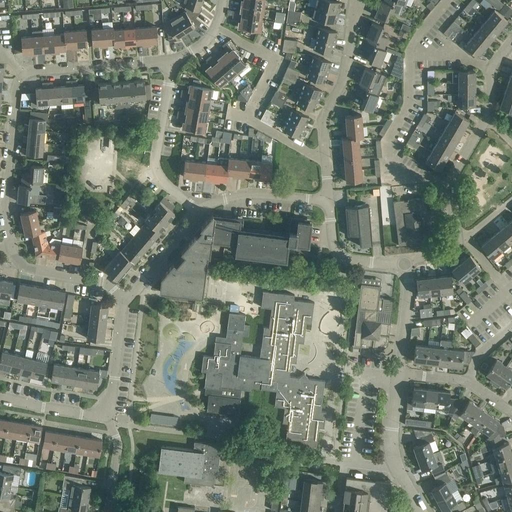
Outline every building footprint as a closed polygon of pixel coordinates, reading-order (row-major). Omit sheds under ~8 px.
[(185,9),(188,11),(196,17),(201,11),(199,10),(202,0),(182,0),(181,4),(186,6),(185,9)] [(242,0),(243,0),(243,6),(265,9),(265,2),(264,2),(264,0),(242,0)] [(289,0),(287,16),(300,18),(301,11),(293,10),(294,2),(289,0)] [(315,0),(314,7),(320,8),(338,13),(341,2),(332,0),(315,0)] [(384,1),(381,0),(375,15),(386,20),(390,11),(398,15),(402,4),(394,0),(392,5),(384,1)] [(486,0),(494,6),(499,9),(504,4),(499,0),(486,0)] [(426,6),(431,10),(435,5),(430,1),(426,6)] [(234,10),(233,16),(261,20),(262,15),(264,15),(265,9),(243,6),(242,12),(234,10)] [(314,7),(312,17),(317,19),(326,21),(335,23),(338,13),(320,8),(314,7)] [(494,10),(487,19),(500,29),(507,21),(494,10)] [(185,11),(176,17),(186,32),(195,27),(197,28),(202,22),(196,17),(188,11),(186,12),(185,11)] [(261,20),(233,16),(232,21),(240,22),(240,28),(261,31),(262,24),(261,24),(261,20)] [(287,16),(286,22),(299,24),(300,18),(287,16)] [(186,32),(176,17),(167,22),(169,26),(167,28),(169,42),(177,40),(177,38),(186,32)] [(487,19),(480,28),(493,38),(500,29),(487,19)] [(459,25),(454,21),(444,33),(451,39),(461,27),(459,25)] [(372,22),(366,37),(377,42),(375,46),(384,49),(388,38),(380,35),(384,26),(372,22)] [(157,26),(146,27),(147,46),(151,46),(151,43),(158,42),(157,26)] [(114,46),(115,46),(113,27),(102,28),(104,47),(108,47),(108,44),(114,43),(114,46)] [(113,27),(115,46),(121,45),(121,48),(126,48),(124,29),(114,29),(114,27),(113,27)] [(146,27),(135,28),(136,44),(143,43),(143,46),(147,46),(146,27)] [(319,27),(316,38),(335,42),(337,32),(319,27)] [(100,48),(104,47),(102,28),(91,29),(93,45),(99,44),(100,48)] [(135,28),(124,29),(126,48),(130,47),(130,44),(136,44),(135,28)] [(480,28),(472,37),(485,47),(493,38),(480,28)] [(86,29),(75,30),(77,49),(81,49),(81,46),(88,45),(86,29)] [(32,36),(34,55),(38,55),(38,52),(44,51),(43,35),(43,30),(32,31),(32,36)] [(65,31),(64,31),(64,34),(66,50),(67,49),(66,47),(72,47),(73,50),(77,49),(75,30),(65,31)] [(54,34),(43,35),(44,51),(51,51),(51,54),(55,54),(54,34)] [(64,34),(54,34),(55,54),(60,53),(59,50),(66,50),(64,34)] [(34,55),(32,36),(21,37),(22,53),(30,53),(30,56),(34,55)] [(335,42),(316,38),(311,37),(309,47),(332,53),(335,42)] [(377,42),(366,37),(369,38),(364,49),(372,52),(369,61),(380,65),(386,50),(384,49),(375,46),(377,42)] [(485,47),(472,37),(465,46),(478,56),(485,47)] [(284,39),(283,45),(296,47),(297,40),(284,39)] [(228,52),(224,56),(238,72),(243,68),(242,67),(245,64),(227,42),(223,46),(228,52)] [(283,45),(282,51),(295,53),(296,47),(283,45)] [(214,53),(210,57),(229,79),(232,75),(233,76),(238,72),(224,56),(219,60),(214,53)] [(398,55),(394,64),(403,68),(403,62),(403,57),(398,55)] [(313,56),(310,66),(327,73),(331,62),(313,56)] [(229,79),(210,57),(206,60),(211,66),(207,70),(213,78),(221,87),(227,82),(226,81),(229,79)] [(288,66),(285,72),(297,77),(300,71),(288,66)] [(327,73),(310,66),(306,76),(324,83),(327,73)] [(365,67),(359,82),(370,87),(368,91),(376,94),(384,75),(365,67)] [(459,71),(452,70),(452,82),(458,82),(475,82),(475,71),(462,71),(461,71),(459,71)] [(297,77),(285,72),(283,78),(295,83),(297,77)] [(61,102),(73,101),(71,80),(66,81),(66,86),(60,86),(61,102)] [(71,80),(73,101),(85,100),(84,84),(77,85),(77,80),(71,80)] [(144,80),(121,81),(123,107),(131,107),(130,100),(146,99),(151,98),(150,84),(145,84),(144,80)] [(182,90),(181,95),(210,100),(211,94),(212,95),(213,88),(201,86),(201,83),(200,81),(194,80),(193,84),(192,84),(191,86),(190,91),(188,91),(182,90)] [(123,107),(121,81),(98,83),(98,88),(93,88),(95,103),(100,102),(116,101),(116,108),(123,107)] [(36,93),(30,93),(31,106),(37,106),(37,104),(38,104),(38,107),(40,108),(48,108),(49,106),(49,103),(47,82),(42,83),(42,87),(36,88),(36,93)] [(49,103),(61,102),(60,86),(53,87),(53,82),(47,82),(49,103)] [(370,87),(359,82),(361,83),(357,94),(365,98),(361,106),(372,111),(379,96),(376,94),(368,91),(370,87)] [(458,82),(458,94),(475,94),(475,82),(458,82)] [(305,83),(300,93),(318,100),(322,90),(305,83)] [(248,84),(240,92),(241,93),(241,94),(248,101),(249,99),(250,97),(253,90),(248,84)] [(511,87),(507,85),(503,96),(511,99),(511,87)] [(276,90),(273,95),(285,102),(288,96),(276,90)] [(318,100),(300,93),(296,103),(313,110),(318,100)] [(239,96),(238,100),(247,101),(247,102),(248,101),(241,94),(239,96)] [(458,100),(455,100),(455,105),(458,105),(458,106),(475,106),(475,94),(458,94),(458,100)] [(189,101),(187,107),(210,111),(211,104),(210,104),(210,100),(181,95),(180,99),(189,101)] [(285,102),(273,95),(270,101),(282,107),(285,102)] [(511,99),(503,96),(500,107),(511,111),(511,99)] [(178,111),(177,116),(206,121),(207,116),(208,116),(210,111),(187,107),(186,112),(178,111)] [(260,120),(272,126),(275,120),(269,117),(272,111),(266,108),(260,120)] [(292,109),(287,119),(304,127),(309,117),(292,109)] [(24,124),(24,129),(29,130),(29,129),(45,131),(46,119),(48,119),(48,113),(30,111),(29,124),(24,124)] [(455,111),(449,121),(463,130),(469,120),(455,111)] [(424,113),(421,118),(425,121),(428,122),(431,117),(424,113)] [(343,123),(343,127),(362,126),(361,115),(345,116),(346,123),(343,123)] [(206,121),(177,116),(177,121),(185,122),(184,128),(195,130),(194,133),(203,134),(204,132),(206,132),(207,125),(206,125),(206,121)] [(304,127),(287,119),(283,128),(300,137),(304,127)] [(387,119),(383,126),(387,129),(391,121),(387,119)] [(449,121),(443,131),(457,140),(463,130),(449,121)] [(347,131),(347,137),(363,136),(362,126),(343,127),(344,131),(347,131)] [(383,126),(379,134),(383,136),(387,129),(383,126)] [(23,136),(23,141),(28,142),(28,141),(44,143),(45,131),(29,129),(29,130),(24,129),(29,130),(28,136),(23,136)] [(256,134),(264,139),(266,135),(258,130),(256,134)] [(443,131),(437,141),(452,150),(457,140),(443,131)] [(212,136),(211,141),(213,141),(212,144),(219,146),(219,142),(220,138),(212,136)] [(340,145),(340,149),(359,147),(358,137),(363,137),(363,136),(347,137),(342,138),(343,145),(340,145)] [(28,142),(23,141),(27,142),(27,148),(22,147),(22,153),(42,155),(44,143),(28,141),(28,142)] [(437,141),(431,151),(446,160),(452,150),(437,141)] [(344,153),(344,160),(360,158),(359,147),(340,149),(341,153),(344,153)] [(446,160),(431,151),(425,161),(430,164),(440,170),(446,160)] [(47,160),(57,161),(69,162),(69,156),(48,154),(47,160)] [(207,162),(205,178),(212,179),(211,182),(216,183),(218,158),(207,157),(207,162)] [(218,158),(216,183),(220,183),(220,180),(227,181),(228,174),(229,158),(228,158),(218,157),(218,158)] [(240,159),(229,158),(228,174),(234,174),(233,177),(238,178),(240,159)] [(342,167),(342,171),(361,169),(360,158),(344,160),(345,166),(342,167)] [(420,158),(418,162),(427,167),(428,168),(430,164),(425,161),(420,158)] [(251,160),(240,159),(238,178),(242,178),(242,175),(249,176),(251,160)] [(190,180),(194,180),(196,161),(185,160),(183,176),(190,177),(190,180)] [(262,161),(251,160),(249,176),(255,177),(255,180),(259,180),(262,161)] [(198,178),(205,178),(207,162),(196,161),(194,180),(198,181),(198,178)] [(272,162),(262,161),(259,180),(263,181),(264,177),(271,178),(272,162)] [(22,173),(21,185),(30,186),(31,181),(40,182),(42,182),(44,166),(32,165),(31,174),(22,173)] [(361,169),(342,171),(342,175),(346,175),(346,182),(362,180),(361,169)] [(19,184),(17,201),(27,202),(29,202),(38,203),(39,194),(40,182),(31,181),(30,186),(21,185),(19,184)] [(393,201),(399,245),(430,241),(429,232),(439,231),(438,219),(435,219),(434,210),(427,210),(425,197),(393,201)] [(124,201),(118,208),(121,211),(127,204),(124,201)] [(145,219),(147,221),(159,231),(160,230),(175,213),(171,210),(160,201),(145,219)] [(359,240),(360,246),(372,245),(369,205),(345,207),(347,235),(353,235),(354,239),(356,240),(359,240)] [(19,220),(20,225),(39,220),(36,209),(21,213),(22,220),(19,220)] [(212,238),(214,218),(210,218),(213,214),(201,227),(203,229),(198,235),(197,234),(182,252),(186,255),(176,266),(174,264),(162,278),(160,291),(202,296),(207,256),(209,256),(212,238)] [(214,217),(214,218),(212,238),(217,239),(217,240),(225,242),(225,240),(229,240),(229,242),(236,243),(235,251),(241,252),(240,253),(249,254),(249,253),(253,253),(253,255),(261,256),(261,254),(266,255),(266,256),(286,259),(288,242),(295,243),(295,244),(309,246),(312,222),(297,221),(297,224),(291,223),(292,220),(291,220),(289,236),(239,230),(240,220),(214,217)] [(25,235),(32,234),(45,231),(44,224),(40,225),(39,220),(20,225),(21,229),(24,228),(25,235)] [(147,221),(141,228),(154,240),(161,231),(160,230),(159,231),(147,221)] [(511,227),(508,223),(499,230),(510,243),(511,241),(511,227)] [(141,228),(134,236),(148,247),(154,240),(141,228)] [(499,230),(491,238),(501,250),(510,243),(499,230)] [(32,234),(37,254),(48,243),(45,231),(32,234)] [(134,236),(128,243),(141,255),(148,247),(134,236)] [(501,250),(491,238),(481,245),(492,258),(501,250)] [(37,254),(58,258),(60,245),(48,243),(37,254)] [(64,263),(68,264),(72,245),(61,243),(60,245),(58,258),(65,260),(64,263)] [(128,243),(121,251),(134,262),(133,262),(134,263),(141,255),(128,243)] [(72,245),(68,264),(73,264),(73,261),(80,262),(83,247),(72,245)] [(134,262),(121,251),(120,250),(104,269),(118,280),(133,262),(134,262)] [(465,256),(460,260),(461,262),(472,275),(481,268),(470,255),(466,258),(465,256)] [(472,275),(461,262),(452,270),(462,283),(472,275)] [(451,275),(439,276),(441,293),(453,292),(451,275)] [(439,276),(428,278),(430,294),(441,293),(439,276)] [(479,279),(477,281),(481,285),(480,286),(483,289),(493,281),(490,277),(482,284),(479,279)] [(430,294),(428,278),(416,279),(418,296),(430,294)] [(2,280),(0,288),(0,296),(10,298),(13,282),(2,280)] [(17,299),(28,301),(31,285),(20,283),(17,299)] [(355,331),(353,346),(380,349),(380,346),(385,342),(388,343),(393,299),(379,297),(381,286),(361,283),(355,331)] [(28,301),(40,303),(43,287),(31,285),(28,301)] [(40,303),(51,305),(54,289),(43,287),(40,303)] [(54,289),(51,305),(63,307),(64,301),(66,291),(54,289)] [(294,294),(263,290),(261,308),(272,309),(270,329),(264,329),(261,356),(256,356),(252,388),(276,391),(275,405),(285,407),(283,422),(289,423),(288,434),(301,436),(300,444),(316,446),(318,427),(324,427),(326,411),(321,411),(324,381),(309,379),(304,374),(299,377),(289,376),(291,362),(296,362),(298,342),(304,343),(306,322),(311,322),(314,302),(294,299),(294,294)] [(68,294),(65,311),(71,312),(75,295),(68,294)] [(92,304),(90,315),(107,317),(108,305),(97,304),(97,299),(89,297),(89,303),(92,304)] [(195,310),(205,311),(206,304),(195,302),(195,310)] [(419,309),(420,317),(432,316),(431,308),(430,308),(430,304),(425,304),(425,309),(419,309)] [(245,314),(229,312),(227,337),(216,335),(213,357),(203,355),(201,371),(207,372),(204,387),(210,387),(207,410),(239,414),(241,398),(240,398),(241,389),(251,390),(252,388),(256,356),(240,354),(243,335),(248,336),(249,325),(244,324),(245,314)] [(47,325),(48,321),(49,317),(37,315),(37,319),(36,323),(47,325)] [(90,315),(89,327),(105,329),(107,317),(90,315)] [(105,329),(89,327),(87,338),(104,340),(105,329)] [(44,328),(42,336),(56,340),(58,331),(44,328)] [(481,342),(473,333),(468,337),(476,346),(481,342)] [(438,364),(449,365),(451,349),(452,349),(453,340),(441,339),(440,347),(438,364)] [(413,361),(425,362),(427,346),(415,344),(413,361)] [(425,362),(438,364),(440,347),(427,346),(425,362)] [(451,349),(449,365),(462,367),(463,361),(468,362),(470,351),(452,349),(451,349)] [(0,359),(0,367),(10,370),(14,353),(2,350),(0,359)] [(10,370),(21,373),(25,356),(14,353),(10,370)] [(21,373),(32,376),(36,359),(25,356),(21,373)] [(36,359),(32,376),(43,378),(47,362),(36,359)] [(490,380),(494,383),(506,366),(496,359),(487,374),(492,378),(490,380)] [(51,380),(63,382),(65,365),(54,363),(51,380)] [(63,382),(74,384),(77,367),(65,365),(63,382)] [(511,370),(506,366),(494,383),(498,386),(500,383),(506,387),(511,378),(511,370)] [(74,384),(85,385),(88,369),(77,367),(74,384)] [(88,369),(85,385),(97,387),(100,371),(88,369)] [(413,404),(424,405),(426,389),(413,387),(412,397),(408,396),(407,408),(412,409),(413,404)] [(424,405),(436,407),(438,390),(426,389),(424,405)] [(452,416),(452,417),(458,399),(449,398),(450,392),(438,390),(436,407),(448,408),(447,412),(448,412),(447,413),(452,417),(452,416)] [(460,414),(470,421),(479,407),(469,400),(466,404),(458,399),(452,417),(456,419),(458,416),(460,414)] [(479,427),(480,428),(489,414),(479,407),(470,421),(474,424),(470,430),(475,433),(479,427)] [(488,441),(501,438),(501,436),(506,435),(504,427),(500,428),(496,425),(499,421),(489,414),(480,428),(490,435),(486,440),(488,441)] [(414,426),(426,427),(427,421),(414,419),(414,426)] [(5,435),(17,437),(19,422),(8,420),(5,435)] [(17,437),(28,439),(31,424),(19,422),(17,437)] [(31,424),(28,439),(40,441),(42,426),(31,424)] [(413,446),(417,458),(433,453),(429,441),(434,440),(431,431),(413,428),(419,444),(413,446)] [(43,445),(54,447),(57,432),(45,430),(43,445)] [(54,447),(65,449),(68,434),(57,432),(54,447)] [(65,449),(77,451),(79,436),(68,434),(65,449)] [(460,435),(457,438),(462,443),(466,439),(460,435)] [(77,451),(88,453),(91,438),(79,436),(77,451)] [(91,438),(88,453),(100,455),(102,440),(91,438)] [(488,454),(490,460),(511,454),(508,442),(503,443),(501,438),(488,441),(490,448),(493,447),(494,452),(488,454)] [(185,474),(184,482),(214,485),(219,444),(194,441),(193,449),(161,445),(158,470),(185,474)] [(433,453),(417,458),(421,470),(430,467),(432,473),(444,468),(442,462),(437,464),(433,453)] [(500,469),(500,470),(511,466),(511,453),(511,454),(490,460),(493,471),(500,469)] [(480,463),(472,466),(474,471),(476,477),(480,476),(478,470),(478,468),(481,467),(480,463)] [(0,471),(0,483),(11,486),(11,484),(18,486),(20,475),(21,467),(13,466),(5,465),(3,464),(3,465),(7,466),(6,473),(0,471)] [(511,466),(500,470),(501,475),(495,477),(497,484),(511,479),(511,466)] [(431,489),(437,501),(452,492),(446,482),(451,479),(447,472),(446,473),(445,471),(434,476),(439,485),(431,489)] [(70,489),(69,496),(88,499),(91,487),(79,485),(80,477),(64,475),(62,488),(70,489)] [(284,481),(283,487),(297,489),(297,483),(298,478),(290,477),(284,476),(284,481)] [(393,511),(387,511),(390,483),(347,477),(341,511),(393,511)] [(304,479),(303,490),(323,492),(324,488),(321,488),(322,481),(304,479)] [(0,483),(0,495),(2,496),(1,504),(15,506),(15,505),(16,502),(16,499),(16,498),(13,498),(14,493),(10,492),(11,486),(0,483)] [(303,490),(301,501),(319,503),(320,496),(323,497),(323,492),(303,490)] [(452,492),(437,501),(443,511),(450,507),(452,511),(455,511),(462,509),(465,507),(462,501),(458,503),(452,492)] [(57,511),(74,511),(75,509),(86,511),(88,499),(69,496),(67,507),(59,506),(57,511)] [(301,501),(300,511),(306,511),(320,511),(321,509),(319,509),(319,503),(301,501)] [(477,511),(483,511),(485,511),(480,501),(475,504),(474,504),(473,504),(477,511)]
